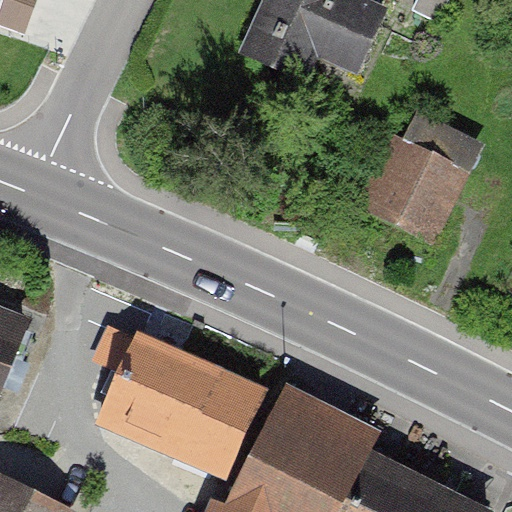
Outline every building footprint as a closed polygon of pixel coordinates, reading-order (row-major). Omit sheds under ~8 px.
[(0,0),(0,15),(3,7),(30,17),(36,0),(0,0)] [(266,0),(244,50),(311,80),(324,50),(366,70),(395,7),(380,0),(266,0)] [(442,250),(486,163),(404,123),(361,210),(442,250)] [(0,400),(4,402),(40,318),(0,300),(0,400)] [(271,388),(149,326),(100,422),(221,484),(271,388)] [(241,509),(247,511),(354,511),(384,452),(393,434),(299,389),(241,509)] [(502,511),(504,509),(384,452),(354,511),(502,511)] [(0,511),(83,511),(87,505),(2,458),(0,461),(0,511)] [(225,501),(220,511),(247,511),(241,509),(225,501)]
